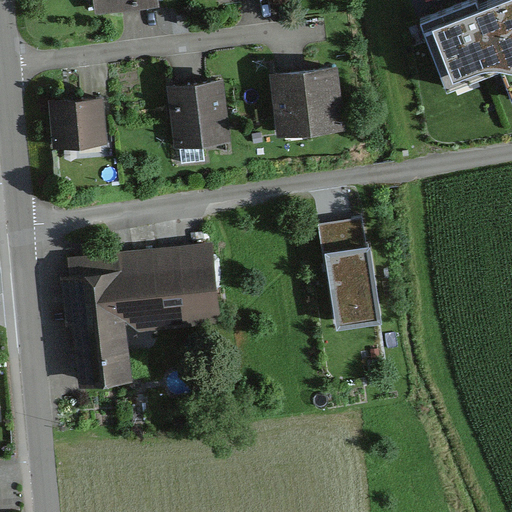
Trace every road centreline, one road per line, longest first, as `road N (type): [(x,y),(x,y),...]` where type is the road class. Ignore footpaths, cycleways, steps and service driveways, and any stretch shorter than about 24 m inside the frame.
road 1 (residential): [(511,155),(21,229)]
road 2 (residential): [(314,27),(7,68)]
road 3 (tertiary): [(47,511),(21,229)]
road 4 (tertiary): [(21,229),(7,68)]
